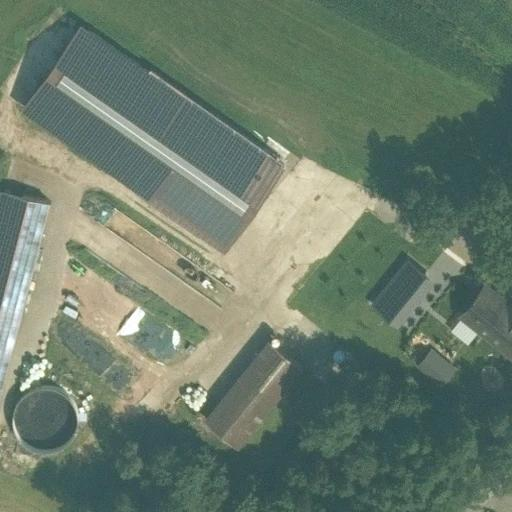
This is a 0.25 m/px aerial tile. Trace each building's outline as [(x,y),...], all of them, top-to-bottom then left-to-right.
[(86,27),(26,107),(219,249),(278,168),(86,27)] [(5,190),(0,208),(0,401),(51,202),(5,190)] [(431,260),(373,213),(333,263),(377,299),(362,317),(318,281),(295,309),(364,365),(386,337),(376,328),(385,320),(385,319),(392,311),(391,310),(431,260)] [(431,260),(391,310),(392,311),(419,333),(418,334),(420,335),(461,284),(431,260)] [(511,302),(511,303),(488,284),(462,314),(511,355),(511,302)] [(385,319),(385,320),(376,328),(386,337),(394,327),(385,319)] [(270,341),(213,409),(243,434),(302,366),(270,341)] [(39,386),(35,388),(31,390),(28,392),(25,394),(23,396),(20,399),(18,402),(16,407),(15,410),(14,413),(14,419),(14,423),(15,426),(16,430),(17,432),(18,435),(20,438),(23,441),(25,443),(28,445),(30,447),(33,449),(38,450),(43,451),(48,451),(54,450),(60,448),(65,445),(68,443),(71,441),(73,438),(75,435),(77,430),(78,426),(79,423),(79,421),(79,417),(79,415),(79,411),(78,408),(77,405),(74,401),(72,398),(70,396),(66,392),(63,390),(60,388),(56,387),(50,386),(45,386),(39,386)]
